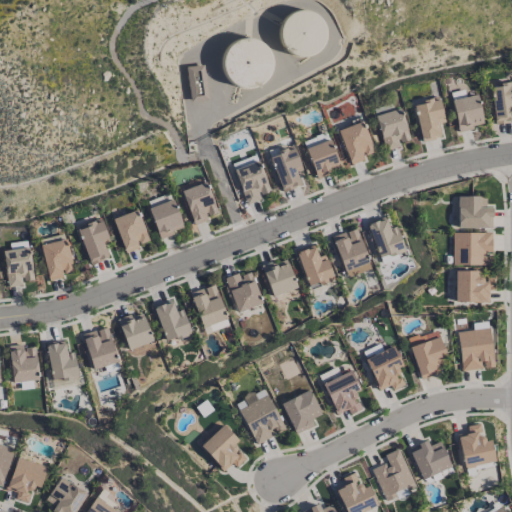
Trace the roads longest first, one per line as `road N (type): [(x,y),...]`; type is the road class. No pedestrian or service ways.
road 1 (residential): [(0,321),(80,305),(361,195),(511,155)]
road 2 (residential): [(273,478),(431,405),(511,401)]
